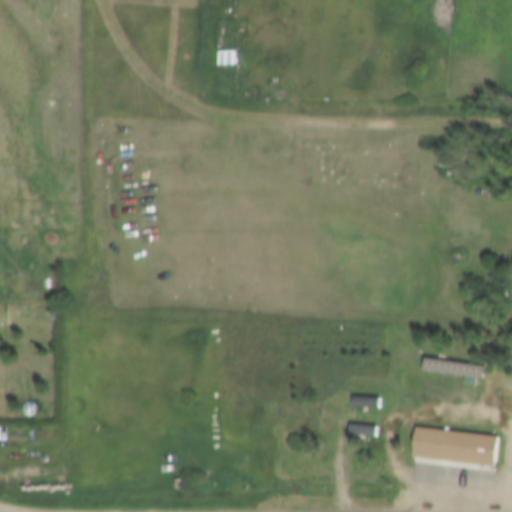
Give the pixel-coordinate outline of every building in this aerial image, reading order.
[(221,52),(238,51),(239,66),(222,67),(221,52)] [(468,377),(426,371),(428,359),(489,369),(487,381),(480,380),(479,386),(467,383),(468,377)] [(355,398),(384,399),(383,409),(354,407),(355,398)] [(351,427),(379,428),(379,438),(351,436),(351,427)] [(420,429),(502,439),(499,467),(416,457),(420,429)]
